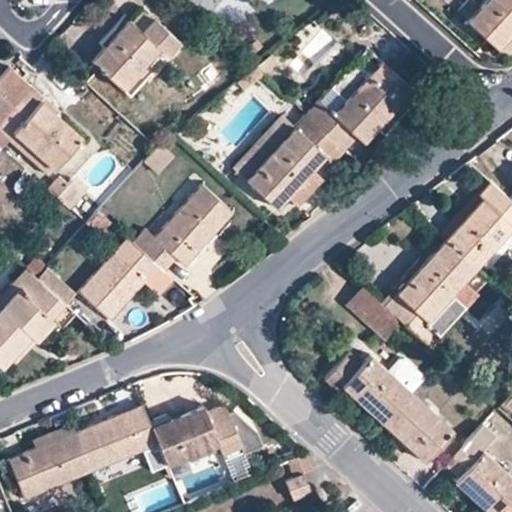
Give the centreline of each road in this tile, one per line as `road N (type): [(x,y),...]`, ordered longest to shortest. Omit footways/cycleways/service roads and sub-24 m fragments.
road 1 (tertiary): [(213,323),(492,113)]
road 2 (tertiary): [(213,323),(410,511)]
road 3 (residential): [(0,410),(213,323)]
road 4 (residential): [(378,0),(492,113)]
